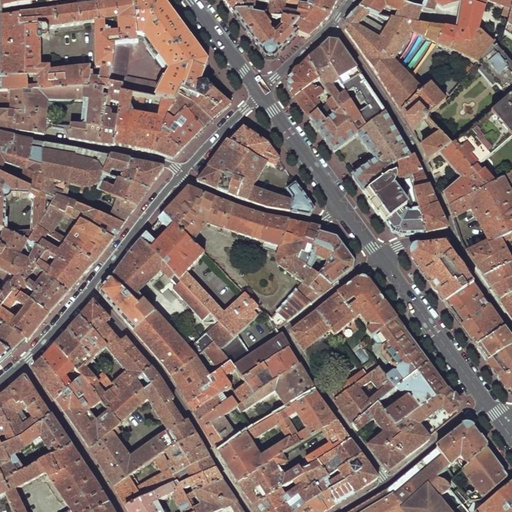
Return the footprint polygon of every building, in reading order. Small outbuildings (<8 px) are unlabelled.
[(92,90),(109,90),(110,83),(115,45),(130,43),(138,43),(137,38),(134,0),(105,4),(108,22),(117,20),(119,33),(110,34),(110,31),(108,31),(107,29),(104,29),(104,22),(95,23),(96,68),(101,69),(99,79),(89,79),(89,68),(50,72),(50,68),(40,68),(40,76),(34,77),(34,85),(27,85),(28,77),(1,78),(0,83),(0,93),(27,93),(92,90)] [(1,0),(2,9),(33,5),(32,0),(1,0)] [(143,37),(169,72),(164,84),(126,77),(130,43),(115,45),(110,83),(124,85),(122,92),(133,94),(162,100),(177,104),(179,96),(180,90),(192,94),(201,98),(206,101),(212,94),(208,85),(201,86),(200,83),(203,76),(207,63),(185,32),(161,0),(135,0),(134,0),(137,38),(143,37)] [(222,0),(224,2),(234,15),(237,12),(243,12),(243,0),(222,0)] [(243,0),(243,12),(254,12),(255,1),(271,2),(269,16),(273,16),(275,2),(274,0),(243,0)] [(289,0),(289,4),(298,4),(299,0),(310,0),(308,8),(330,16),(336,3),(337,0),(289,0)] [(366,0),(354,13),(365,19),(370,13),(389,24),(417,24),(421,10),(403,3),(395,0),(366,0)] [(421,0),(421,10),(432,13),(433,4),(443,10),(461,6),(455,31),(492,46),(494,43),(481,33),(477,33),(486,3),(499,7),(501,0),(421,0)] [(511,0),(501,0),(499,7),(505,9),(504,15),(510,17),(511,7),(511,0)] [(275,2),(273,16),(282,17),(284,17),(286,4),(275,2)] [(105,4),(55,11),(56,28),(95,23),(104,22),(108,22),(105,4)] [(318,28),(330,16),(308,8),(301,5),(295,20),(291,30),(298,34),(308,38),(318,28)] [(47,29),(56,28),(55,11),(38,14),(40,30),(47,29)] [(274,58),(298,34),(291,30),(295,20),(284,17),(282,17),(281,25),(284,27),(275,34),(270,28),(272,26),(264,15),(254,14),(254,12),(243,12),(237,12),(234,15),(249,36),(264,56),(269,60),(274,58)] [(379,40),(384,31),(365,19),(354,13),(351,16),(347,21),(379,40)] [(40,68),(40,38),(40,30),(38,14),(2,17),(3,38),(4,59),(1,78),(28,77),(34,77),(40,76),(40,68)] [(384,31),(379,40),(347,21),(343,24),(345,26),(343,27),(345,30),(344,33),(349,40),(384,86),(385,88),(400,113),(422,92),(394,63),(411,35),(476,63),(492,46),(455,31),(417,24),(389,24),(384,31)] [(47,29),(40,30),(40,38),(46,38),(49,36),(49,31),(47,29)] [(335,61),(338,67),(332,71),(339,83),(342,88),(360,76),(338,44),(332,43),(329,42),(320,50),(329,65),(335,61)] [(441,157),(440,159),(447,166),(445,168),(446,170),(448,173),(450,171),(456,177),(455,178),(457,182),(459,181),(461,182),(444,197),(449,208),(496,184),(485,172),(481,176),(469,163),(479,154),(483,159),(507,136),(510,140),(511,138),(511,66),(495,46),(494,47),(492,46),(476,63),(506,102),(441,157)] [(319,80),(321,84),(331,100),(339,111),(351,104),(346,95),(345,94),(339,98),(332,87),(339,83),(332,71),(329,65),(320,50),(311,58),(308,61),(319,80)] [(288,89),(288,90),(294,98),(311,87),(319,80),(308,61),(288,82),(288,86),(288,89)] [(355,97),(361,106),(364,104),(367,109),(358,115),(366,128),(385,114),(360,76),(342,88),(345,94),(346,95),(353,90),(357,96),(355,97)] [(109,90),(107,101),(120,104),(122,92),(124,85),(110,83),(109,90)] [(321,84),(316,88),(315,86),(311,88),(311,87),(294,98),(302,109),(309,119),(331,100),(321,84)] [(400,113),(412,133),(425,121),(439,136),(421,150),(429,164),(439,155),(450,146),(440,134),(440,132),(428,118),(444,102),(428,86),(422,92),(400,113)] [(27,93),(24,132),(45,135),(47,135),(48,135),(49,134),(49,132),(50,131),(51,130),(51,129),(52,128),(53,127),(55,126),(47,125),(47,122),(51,122),(54,101),(90,102),(88,127),(73,127),(71,126),(70,126),(69,127),(67,127),(64,128),(65,130),(67,131),(67,133),(68,135),(68,136),(68,138),(69,139),(101,145),(105,110),(107,101),(109,90),(92,90),(27,93)] [(192,104),(213,122),(221,114),(231,104),(215,92),(212,94),(206,101),(201,98),(199,102),(190,97),(192,94),(180,90),(179,96),(192,104)] [(117,125),(114,146),(126,148),(136,149),(143,115),(129,112),(133,94),(122,92),(120,104),(117,125)] [(0,110),(0,128),(24,132),(27,93),(0,93),(0,105),(11,106),(11,111),(0,110)] [(185,110),(204,130),(208,127),(213,122),(192,104),(179,96),(177,104),(170,118),(175,123),(185,110)] [(143,115),(136,149),(136,150),(145,152),(155,153),(165,129),(170,118),(177,104),(162,100),(160,118),(143,115)] [(330,148),(334,153),(357,135),(366,128),(358,115),(351,104),(339,111),(331,100),(309,119),(330,148)] [(105,110),(101,145),(107,146),(114,147),(114,146),(117,125),(110,124),(110,121),(109,119),(109,114),(109,113),(109,112),(108,111),(107,110),(106,110),(105,110)] [(171,134),(169,142),(184,150),(190,144),(204,130),(185,110),(175,123),(170,118),(165,129),(171,134)] [(357,135),(375,161),(352,177),(365,195),(390,177),(387,172),(393,167),(393,166),(394,165),(410,157),(397,134),(385,114),(366,128),(357,135)] [(230,143),(266,164),(275,170),(280,162),(253,126),(251,126),(246,126),(230,143)] [(155,153),(175,160),(178,156),(184,150),(169,142),(171,134),(165,129),(155,153)] [(0,173),(4,164),(7,157),(3,156),(8,147),(11,147),(14,139),(0,135),(0,173)] [(7,157),(27,163),(32,143),(22,140),(14,139),(11,147),(8,147),(3,156),(7,157)] [(32,143),(27,163),(42,167),(45,144),(39,143),(33,141),(32,143)] [(209,169),(242,183),(237,199),(264,208),(310,216),(314,212),(315,209),(295,183),(287,190),(293,197),(292,203),(251,188),(266,164),(230,143),(228,142),(219,155),(209,169)] [(42,178),(70,185),(79,187),(79,193),(83,193),(83,188),(88,188),(88,193),(91,194),(92,188),(94,189),(95,188),(96,188),(98,186),(102,176),(106,169),(110,156),(45,144),(42,167),(42,178)] [(376,209),(386,223),(406,206),(392,186),(395,183),(410,179),(413,192),(428,186),(421,170),(414,154),(410,157),(394,165),(393,166),(393,167),(396,173),(390,177),(365,195),(376,209)] [(106,169),(102,176),(111,178),(113,169),(126,172),(123,182),(150,190),(152,187),(156,180),(129,173),(131,162),(131,160),(110,156),(106,169)] [(25,171),(27,163),(7,157),(4,164),(25,171)] [(129,173),(156,180),(157,180),(165,169),(149,166),(131,162),(129,173)] [(21,184),(42,192),(42,178),(42,167),(27,163),(25,171),(21,184)] [(0,173),(0,174),(21,184),(25,171),(4,164),(0,173)] [(197,183),(237,199),(242,183),(209,169),(202,177),(197,183)] [(471,210),(491,245),(492,247),(511,237),(511,199),(507,190),(511,186),(511,172),(502,181),(496,184),(449,208),(453,219),(471,210)] [(30,231),(4,230),(27,242),(36,228),(45,213),(48,195),(42,192),(21,184),(0,174),(0,229),(4,230),(6,202),(10,200),(11,196),(26,197),(28,201),(33,202),(30,231)] [(96,191),(137,207),(141,201),(150,190),(123,182),(118,180),(115,188),(109,187),(113,179),(111,178),(102,176),(98,186),(96,191)] [(42,192),(48,195),(55,198),(56,197),(65,200),(70,185),(42,178),(42,192)] [(406,206),(417,204),(413,192),(410,179),(395,183),(392,186),(406,206)] [(115,206),(109,219),(123,225),(126,222),(137,207),(96,191),(98,186),(96,188),(95,188),(94,189),(92,188),(91,194),(95,194),(104,202),(115,206)] [(417,204),(426,236),(447,230),(440,212),(428,186),(413,192),(417,204)] [(207,224),(280,249),(290,223),(261,217),(234,208),(190,190),(175,205),(165,216),(191,243),(201,231),(207,224)] [(81,225),(114,239),(123,225),(109,219),(65,200),(56,197),(55,198),(50,205),(66,213),(65,215),(70,218),(77,222),(82,224),(81,225)] [(391,230),(393,232),(397,234),(403,236),(426,236),(417,204),(406,206),(386,223),(391,230)] [(58,242),(93,265),(102,253),(114,239),(81,225),(82,224),(77,222),(76,224),(80,226),(69,243),(53,233),(64,217),(69,220),(70,218),(65,215),(66,213),(50,205),(45,213),(36,228),(47,235),(58,242)] [(211,315),(224,330),(234,340),(238,336),(255,320),(262,313),(245,295),(224,314),(187,274),(204,255),(191,243),(165,216),(159,222),(169,232),(157,246),(146,236),(142,241),(211,315)] [(290,223),(280,249),(295,260),(310,228),(300,225),(290,223)] [(45,253),(82,277),(87,271),(93,265),(58,242),(55,246),(61,251),(59,253),(42,243),(47,235),(36,228),(27,242),(45,253)] [(310,228),(295,260),(304,267),(319,235),(321,230),(316,229),(310,228)] [(27,242),(4,230),(0,241),(0,269),(8,274),(0,285),(0,310),(14,291),(47,317),(56,307),(67,295),(35,270),(45,253),(27,242)] [(327,262),(325,268),(317,276),(332,287),(353,271),(353,268),(353,263),(345,251),(336,239),(319,235),(304,267),(309,270),(317,257),(327,262)] [(511,237),(492,247),(491,245),(467,256),(492,288),(511,279),(511,237)] [(102,296),(163,366),(172,378),(195,360),(205,352),(214,344),(220,352),(234,340),(224,330),(212,340),(207,334),(187,351),(136,295),(161,271),(176,287),(173,291),(202,323),(211,315),(142,241),(133,251),(123,265),(113,280),(111,280),(101,292),(101,294),(102,296)] [(425,276),(433,286),(433,288),(435,291),(436,292),(445,304),(473,285),(445,245),(418,248),(412,252),(413,259),(425,276)] [(277,264),(297,280),(302,283),(269,321),(277,330),(288,321),(326,293),(333,288),(332,287),(317,276),(309,270),(304,267),(295,260),(280,249),(275,260),(277,264)] [(67,295),(74,286),(82,277),(45,253),(35,270),(67,295)] [(495,293),(500,301),(511,294),(511,279),(492,288),(495,293)] [(339,295),(356,319),(360,316),(366,323),(369,325),(372,326),(371,328),(366,332),(371,339),(378,333),(396,320),(381,300),(367,281),(363,280),(360,280),(339,295)] [(445,304),(461,326),(488,306),(473,285),(445,304)] [(14,291),(0,310),(0,326),(3,328),(25,341),(28,342),(38,329),(47,317),(14,291)] [(506,309),(511,319),(511,294),(500,301),(506,309)] [(317,313),(330,330),(335,336),(356,319),(339,295),(325,306),(317,313)] [(80,318),(103,344),(112,335),(105,327),(110,322),(93,303),(87,311),(80,318)] [(467,335),(475,346),(503,327),(488,306),(461,326),(467,335)] [(259,326),(263,330),(268,334),(274,332),(277,330),(269,321),(262,313),(255,320),(259,326)] [(291,333),(304,352),(330,330),(317,313),(303,323),(291,333)] [(106,348),(126,372),(112,385),(115,388),(120,395),(139,378),(150,369),(125,339),(120,343),(112,335),(103,344),(80,318),(76,323),(72,327),(68,332),(92,361),(106,348)] [(383,354),(396,371),(386,378),(395,390),(398,388),(428,366),(414,346),(396,320),(378,333),(387,345),(383,347),(382,350),(383,354)] [(484,358),(486,361),(511,346),(511,340),(503,327),(475,346),(480,353),(484,358)] [(0,347),(11,354),(15,350),(25,341),(3,328),(0,332),(0,347)] [(92,361),(68,332),(63,337),(59,341),(55,346),(78,375),(83,369),(92,361)] [(230,363),(235,370),(243,380),(253,373),(263,366),(289,349),(282,339),(252,358),(238,336),(234,340),(220,352),(230,363)] [(205,352),(219,371),(230,363),(220,352),(214,344),(205,352)] [(43,360),(56,378),(61,373),(66,367),(78,382),(81,379),(78,375),(55,346),(51,351),(47,355),(43,360)] [(506,388),(507,389),(511,384),(511,346),(486,361),(506,388)] [(0,363),(11,354),(0,347),(0,363)] [(263,366),(274,383),(299,366),(295,359),(289,349),(263,366)] [(362,363),(370,375),(378,369),(369,357),(362,363)] [(44,386),(56,402),(66,393),(56,378),(43,360),(35,367),(32,369),(33,372),(44,386)] [(180,390),(189,405),(201,396),(198,392),(210,384),(207,380),(195,360),(172,378),(180,390)] [(201,396),(189,405),(191,408),(193,413),(216,398),(226,392),(232,388),(225,378),(235,370),(230,363),(219,371),(207,380),(210,384),(213,388),(201,396)] [(276,392),(287,410),(316,393),(308,380),(299,366),(274,383),(264,389),(242,404),(237,408),(241,414),(260,401),(260,402),(276,392)] [(409,397),(386,416),(396,429),(419,411),(447,390),(437,377),(428,366),(398,388),(400,391),(408,392),(409,397)] [(88,387),(94,382),(83,369),(78,375),(81,379),(88,387)] [(148,400),(168,432),(184,423),(170,404),(174,402),(157,377),(150,369),(139,378),(142,381),(144,379),(150,388),(144,394),(138,385),(134,387),(132,392),(143,404),(148,400)] [(378,369),(370,375),(363,380),(337,398),(334,400),(344,414),(352,425),(377,405),(392,393),(395,390),(386,378),(378,369)] [(66,393),(71,388),(61,373),(56,378),(66,393)] [(236,394),(238,397),(242,404),(264,389),(253,373),(243,380),(246,385),(236,394)] [(88,387),(100,402),(115,388),(112,385),(103,374),(94,382),(88,387)] [(334,394),(337,398),(363,380),(358,374),(343,384),(342,382),(331,390),(334,394)] [(326,383),(331,390),(342,382),(337,375),(326,383)] [(51,418),(45,408),(24,378),(9,391),(0,398),(0,411),(16,441),(51,418)] [(100,402),(109,412),(120,425),(143,404),(132,392),(134,387),(138,385),(142,381),(139,378),(120,395),(115,388),(100,402)] [(73,426),(90,450),(118,429),(121,426),(120,425),(109,412),(96,423),(89,412),(100,402),(88,387),(81,379),(78,382),(71,388),(66,393),(56,402),(73,426)] [(210,384),(198,392),(201,396),(213,388),(210,384)] [(226,392),(231,398),(236,394),(232,388),(226,392)] [(419,411),(426,420),(443,408),(451,419),(457,415),(458,406),(452,397),(447,390),(419,411)] [(316,393),(287,410),(272,418),(278,426),(288,442),(293,449),(321,431),(337,421),(325,405),(316,393)] [(232,401),(237,408),(242,404),(238,397),(232,401)] [(196,417),(199,421),(222,407),(216,398),(193,413),(196,417)] [(207,436),(218,454),(239,440),(223,418),(237,408),(232,401),(222,407),(199,421),(207,436)] [(368,447),(388,472),(405,459),(393,442),(402,436),(396,429),(386,416),(377,405),(352,425),(358,433),(373,420),(384,434),(368,447)] [(0,438),(5,436),(9,444),(16,441),(0,411),(0,438)] [(393,442),(405,459),(429,440),(418,427),(426,420),(419,411),(396,429),(402,436),(393,442)] [(2,448),(11,464),(0,471),(0,475),(3,482),(24,472),(15,458),(41,440),(53,457),(72,447),(64,434),(52,417),(51,418),(16,441),(9,444),(2,448)] [(227,468),(238,484),(282,456),(293,449),(288,442),(261,459),(251,443),(278,426),(272,418),(268,420),(239,440),(218,454),(227,468)] [(159,438),(166,451),(196,435),(191,428),(187,421),(184,423),(168,432),(159,438)] [(299,468),(302,473),(311,486),(325,477),(334,471),(329,462),(336,458),(342,467),(361,455),(356,448),(346,434),(337,421),(321,431),(330,445),(305,459),(307,462),(299,468)] [(102,470),(114,488),(129,478),(153,461),(164,453),(166,451),(159,438),(130,458),(115,438),(121,433),(118,429),(90,450),(102,470)] [(436,450),(450,467),(456,461),(463,470),(487,450),(479,439),(472,430),(465,429),(462,429),(436,450)] [(167,463),(169,467),(176,463),(179,467),(172,471),(174,475),(209,458),(202,446),(196,435),(166,451),(169,456),(172,461),(167,463)] [(0,497),(7,495),(3,482),(0,475),(0,471),(11,464),(2,448),(0,444),(0,497)] [(96,511),(109,504),(92,478),(72,447),(53,457),(24,472),(3,482),(7,495),(14,511),(96,511)] [(449,469),(450,467),(436,450),(395,484),(387,491),(403,511),(467,511),(462,505),(454,494),(460,490),(452,480),(454,479),(449,469)] [(462,471),(476,491),(467,498),(468,500),(470,503),(473,502),(482,501),(508,478),(498,465),(487,450),(463,470),(462,471)] [(120,498),(126,507),(154,496),(178,483),(174,475),(172,471),(169,467),(167,463),(172,461),(169,456),(166,457),(164,453),(153,461),(163,476),(137,491),(129,478),(114,488),(120,498)] [(336,470),(344,481),(353,476),(370,466),(366,462),(361,455),(342,467),(336,470)] [(246,496),(253,506),(280,488),(292,480),(302,473),(299,468),(285,477),(279,469),(287,463),(282,456),(238,484),(246,496)] [(174,475),(178,483),(179,485),(215,469),(212,464),(209,458),(174,475)] [(353,476),(361,489),(376,481),(376,479),(376,476),(375,473),(370,466),(353,476)] [(192,486),(195,493),(222,481),(219,475),(215,469),(179,485),(182,491),(192,486)] [(292,480),(297,488),(301,493),(309,488),(311,486),(302,473),(292,480)] [(326,492),(335,505),(348,497),(361,489),(353,476),(344,481),(332,488),(326,492)] [(309,488),(315,498),(326,492),(332,488),(325,477),(311,486),(309,488)] [(477,511),(511,483),(509,480),(508,478),(482,501),(468,511),(477,511)] [(195,498),(201,506),(196,508),(192,510),(192,511),(218,511),(231,506),(237,503),(230,491),(222,481),(195,493),(193,494),(195,498)] [(128,511),(161,511),(157,504),(173,496),(181,511),(192,511),(192,510),(187,501),(185,497),(182,491),(179,485),(178,483),(154,496),(126,507),(128,511)] [(511,511),(511,483),(477,511),(511,511)] [(257,511),(273,511),(285,504),(289,501),(285,496),(280,488),(253,506),(257,511)] [(298,495),(301,493),(297,488),(285,496),(289,501),(298,495)] [(298,495),(305,505),(315,498),(309,488),(301,493),(298,495)] [(454,494),(462,505),(468,500),(467,498),(460,490),(454,494)] [(403,511),(387,491),(368,502),(350,511),(403,511)] [(303,507),(305,511),(323,511),(335,505),(326,492),(315,498),(305,505),(303,507)] [(192,510),(196,508),(191,500),(187,501),(192,510)] [(243,511),(237,503),(231,506),(233,511),(243,511)]
